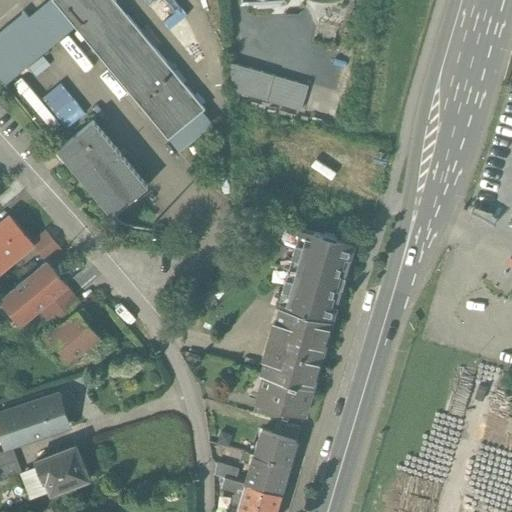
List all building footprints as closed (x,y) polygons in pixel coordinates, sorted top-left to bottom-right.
[(204,110),(114,0),(51,0),(51,1),(167,140),(204,110)] [(308,87),(230,64),(232,91),(301,111),(308,87)] [(147,187),(92,122),(57,151),(111,218),(147,187)] [(265,179),(252,175),(248,188),(261,192),(265,179)] [(0,227),(0,268),(30,243),(9,219),(0,227)] [(285,226),(268,284),(283,288),(300,230),(285,226)] [(324,236),(300,230),(283,288),(278,306),(282,307),(332,322),(341,289),(342,290),(346,278),(344,278),(354,245),(336,240),(337,237),(325,234),(324,236)] [(45,261),(4,295),(25,320),(38,309),(66,286),(45,261)] [(66,286),(38,309),(47,320),(75,297),(66,286)] [(75,297),(47,320),(56,330),(79,311),(80,313),(85,308),(75,297)] [(332,322),(282,307),(274,333),(271,332),(266,348),(270,349),(263,375),(264,375),(313,390),(332,322)] [(56,330),(42,342),(65,368),(86,350),(101,338),(99,336),(80,313),(79,311),(56,330)] [(101,338),(86,350),(95,360),(115,344),(104,331),(99,336),(101,338)] [(313,390),(264,375),(256,403),(258,403),(283,411),(305,417),(313,390)] [(0,414),(0,433),(4,446),(67,425),(57,395),(0,414)] [(283,411),(258,403),(254,414),(276,421),(280,422),(283,411)] [(280,422),(276,421),(272,433),(296,441),(300,428),(280,422)] [(272,433),(262,430),(254,456),(289,467),(297,441),(296,441),(272,433)] [(75,446),(35,461),(37,467),(33,469),(36,474),(40,473),(43,482),(47,481),(52,493),(77,484),(80,484),(83,484),(86,482),(88,479),(89,476),(88,473),(86,470),(84,468),(75,446)] [(12,448),(0,452),(0,481),(22,474),(12,448)] [(254,456),(243,452),(240,462),(251,466),(254,456)] [(289,467),(254,456),(251,466),(246,485),(281,495),(289,467)] [(244,472),(211,462),(213,476),(224,479),(224,478),(241,483),(244,472)] [(241,483),(224,478),(224,479),(223,483),(219,482),(218,487),(221,488),(221,489),(238,494),(241,483)] [(275,511),(281,495),(246,485),(237,511),(275,511)]
